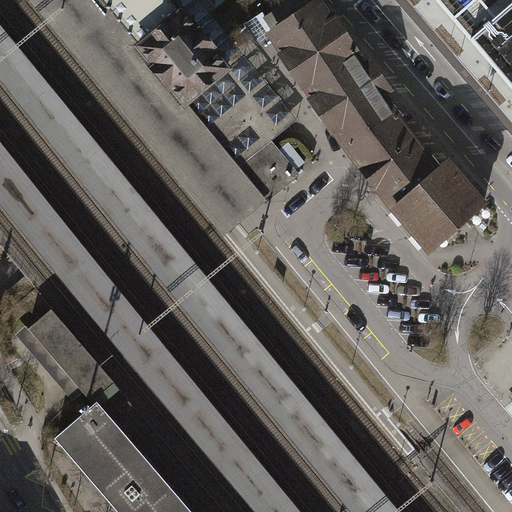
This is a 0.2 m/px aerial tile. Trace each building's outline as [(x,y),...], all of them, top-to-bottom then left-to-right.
[(208,131),(186,104),(139,48),(132,53),(87,0),(28,0),(217,228),(226,239),(267,203),(239,168),(222,148),(208,131)] [(87,0),(132,53),(139,48),(186,104),(228,68),(172,1),(171,0),(87,0)] [(228,68),(186,104),(208,131),(247,98),(261,116),(222,148),(239,168),(271,141),(297,120),(210,15),(228,0),(202,0),(200,2),(198,0),(173,0),(172,1),(228,68)] [(405,218),(431,250),(483,206),(447,163),(441,168),(424,145),(419,149),(396,120),(403,113),(384,90),(369,67),(364,71),(353,55),(356,53),(353,49),(351,51),(320,6),(318,7),(311,0),(294,0),(267,19),(263,13),(250,23),(256,40),(265,44),(276,37),(315,95),(342,136),(355,154),(405,218)] [(511,0),(435,0),(490,64),(511,89),(511,0)] [(228,357),(352,511),(399,511),(253,335),(112,164),(80,124),(0,26),(0,77),(53,144),(87,186),(225,354),(228,357)] [(222,148),(261,116),(247,98),(208,131),(222,148)] [(300,176),(271,141),(239,168),(267,203),(300,176)] [(0,143),(0,201),(25,233),(169,406),(258,511),(300,511),(196,385),(54,211),(22,171),(0,143)] [(52,312),(29,332),(93,405),(88,409),(57,434),(52,439),(112,511),(184,511),(94,404),(106,393),(116,385),(52,312)] [(25,330),(15,338),(71,403),(81,394),(25,330)]
